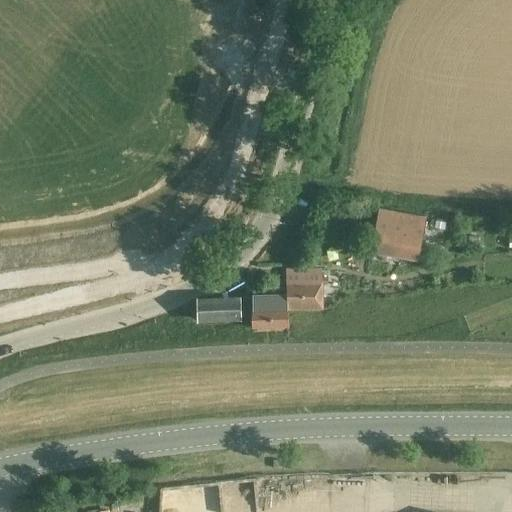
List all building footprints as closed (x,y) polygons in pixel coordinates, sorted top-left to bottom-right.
[(426,218),(379,210),(371,252),(418,261),(426,218)] [(446,222),(436,220),(435,227),(445,229),(446,222)] [(312,251),(310,262),(319,263),(320,252),(317,252),(312,251)] [(322,309),(321,269),(286,269),(286,294),(252,295),(253,327),(287,326),(287,310),(322,309)] [(239,319),(238,299),(198,300),(199,320),(239,319)]
